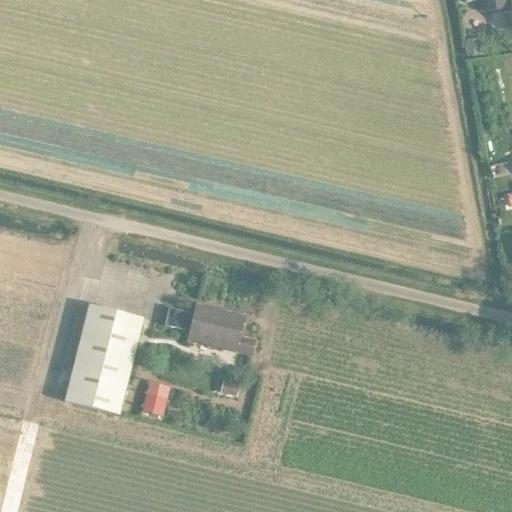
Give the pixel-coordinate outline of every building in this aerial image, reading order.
[(510,7),(511,20),(511,0),(464,0),(465,2),(476,0),(481,0),(483,12),(505,8),(510,7)] [(479,56),(479,44),(465,45),(465,56),(479,56)] [(226,315),(227,312),(225,312),(224,315),(196,308),(197,305),(195,304),(193,314),(184,312),(168,308),(164,326),(179,330),(189,332),(187,341),(189,341),(189,338),(234,349),(233,352),(247,355),(251,353),(253,344),(251,341),(251,340),(238,337),(243,316),(240,315),(239,318),(226,315)] [(63,402),(118,416),(138,335),(142,319),(88,305),(63,402)] [(235,396),(238,386),(226,382),(223,393),(235,396)] [(153,414),(158,395),(146,392),(141,412),(153,414)]
